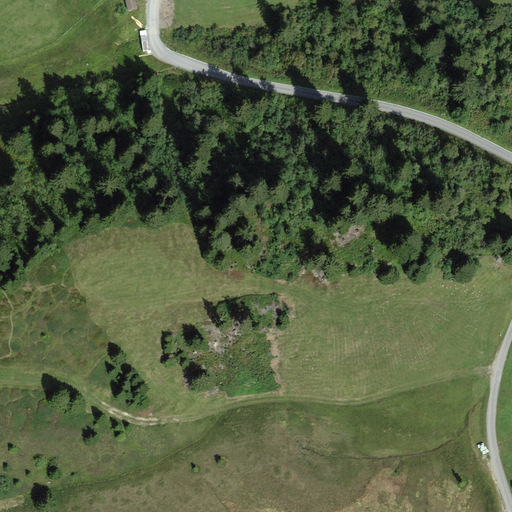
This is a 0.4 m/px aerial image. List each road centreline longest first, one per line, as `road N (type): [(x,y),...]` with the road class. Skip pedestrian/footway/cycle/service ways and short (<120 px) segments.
road 1 (track): [(511,158),(426,117),(235,78),(169,56),(153,37),(154,0)]
road 2 (track): [(511,507),(491,411),(511,331)]
